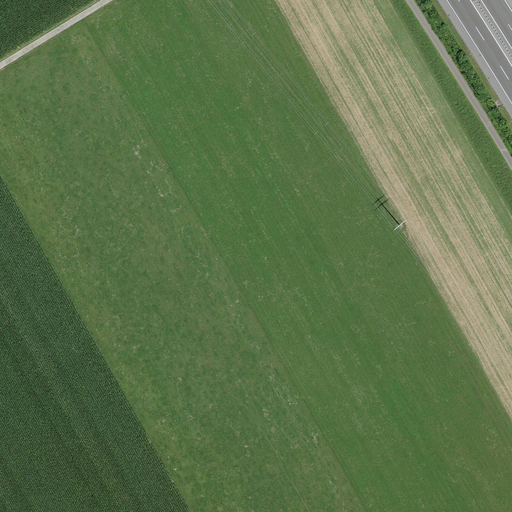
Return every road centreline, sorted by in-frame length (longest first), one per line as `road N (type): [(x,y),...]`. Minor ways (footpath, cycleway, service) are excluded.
road 1 (track): [(511,167),(408,0)]
road 2 (track): [(0,67),(110,0)]
